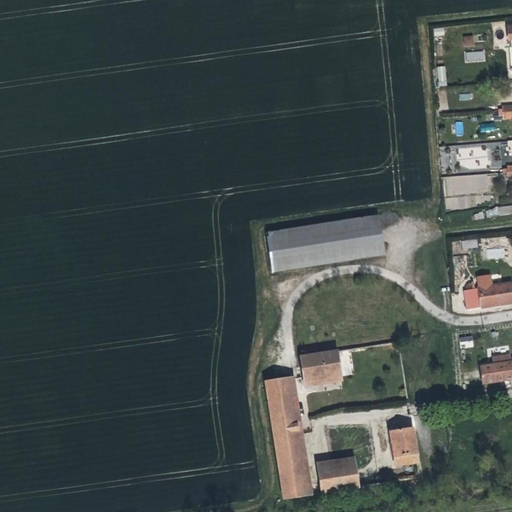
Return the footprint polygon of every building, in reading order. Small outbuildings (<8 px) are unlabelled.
[(444,27),(434,28),(434,36),(444,35),(444,27)] [(473,35),(464,36),(464,46),(473,46),(473,35)] [(511,47),(511,40),(499,42),(499,45),(494,46),(494,50),(511,47)] [(511,53),(511,47),(494,50),(494,53),(500,52),(500,55),(511,53)] [(485,51),(465,52),(465,62),(485,61),(485,51)] [(445,65),(436,66),(437,86),(447,86),(445,65)] [(499,109),(511,107),(511,101),(504,103),(505,105),(499,106),(499,109)] [(463,135),(463,122),(455,122),(456,136),(463,135)] [(480,125),(481,132),(493,130),(492,124),(480,125)] [(458,147),(458,170),(487,170),(487,146),(458,147)] [(477,194),(489,193),(488,174),(443,176),(445,209),(478,207),(477,194)] [(486,217),(511,213),(511,205),(485,210),(486,217)] [(268,237),(275,276),(389,254),(381,214),(268,237)] [(477,239),(461,241),(462,249),(478,247),(477,239)] [(486,259),(504,258),(503,248),(486,249),(486,259)] [(511,280),(497,283),(500,302),(511,299),(511,280)] [(472,288),(475,306),(500,302),(497,283),(472,288)] [(473,335),(459,336),(460,348),(474,348),(473,335)] [(339,350),(305,356),(309,375),(310,384),(344,379),(339,350)] [(510,351),(501,352),(505,378),(511,376),(511,357),(511,358),(510,351)] [(505,378),(501,352),(491,353),(492,360),(479,363),(482,381),(505,378)] [(294,377),(270,381),(290,503),(313,499),(294,377)] [(418,464),(412,430),(390,434),(396,468),(418,464)] [(322,493),(360,486),(355,460),(317,467),(322,493)]
